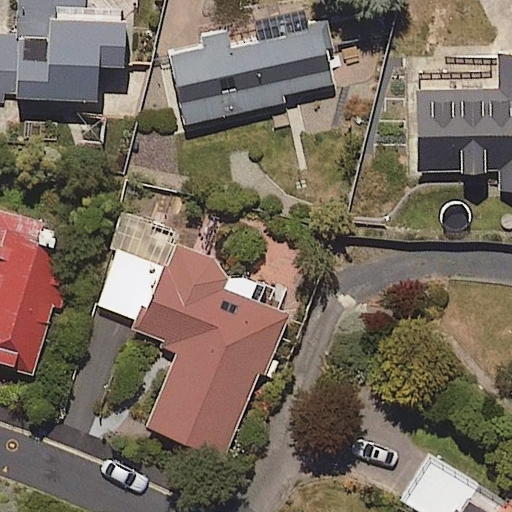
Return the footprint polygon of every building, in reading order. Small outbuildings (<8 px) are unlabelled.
[(92,1),(91,0),(18,0),(18,30),(0,30),(0,98),(3,99),(3,91),(99,93),(100,58),(127,59),(128,1),(92,1)] [(253,36),(252,33),(207,42),(171,50),(185,120),(285,99),(283,90),(335,79),(323,21),(253,36)] [(443,69),(417,69),(420,164),(493,162),(494,185),(511,184),(511,43),(501,44),(501,51),(442,52),(443,69)] [(75,228),(0,206),(0,359),(34,369),(75,228)] [(259,270),(178,234),(165,264),(121,245),(95,305),(182,342),(148,419),(224,452),(287,308),(249,292),(259,270)] [(507,511),(475,491),(433,463),(408,500),(426,511),(507,511)]
